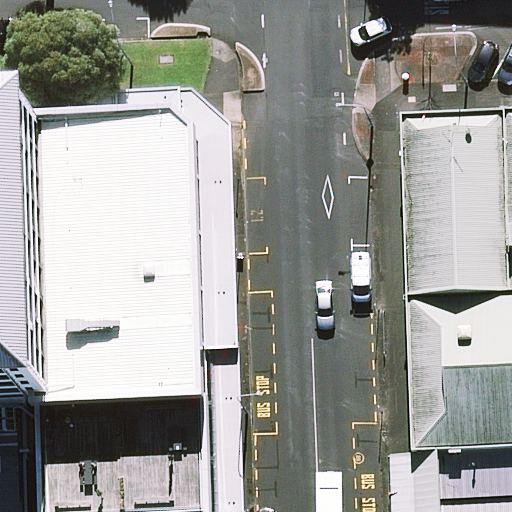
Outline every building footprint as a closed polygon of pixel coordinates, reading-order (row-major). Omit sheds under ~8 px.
[(511,115),(405,118),(411,303),(511,299),(511,115)] [(192,129),(42,135),(53,428),(56,511),(224,511),(221,422),(211,151),(192,129)] [(0,136),(0,511),(56,511),(53,428),(42,135),(0,136)] [(511,454),(511,299),(411,303),(417,458),(511,454)] [(511,511),(511,454),(417,458),(419,511),(511,511)]
